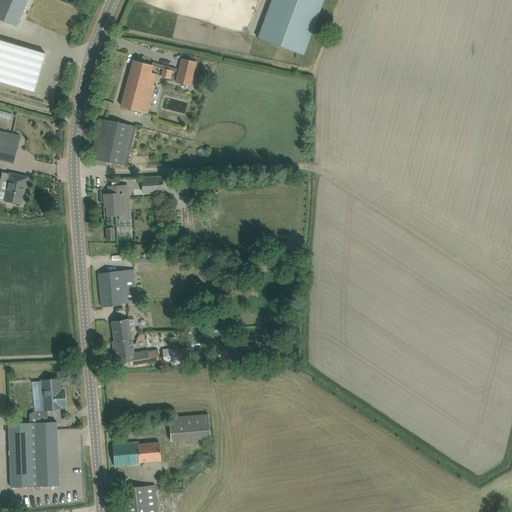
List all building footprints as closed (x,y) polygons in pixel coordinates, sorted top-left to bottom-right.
[(0,0),(0,20),(16,27),(28,0),(0,0)] [(271,0),(258,38),(303,55),(323,0),(271,0)] [(59,17),(59,24),(51,23),(50,35),(65,36),(66,18),(59,17)] [(0,40),(0,82),(33,92),(45,54),(0,40)] [(181,58),(175,83),(190,86),(196,62),(181,58)] [(152,86),(150,85),(147,84),(152,66),(143,64),(133,61),(121,106),(131,109),(145,113),(152,86)] [(170,79),(172,71),(163,68),(161,76),(170,79)] [(134,134),(135,127),(99,119),(90,159),(100,161),(127,166),(134,134)] [(0,131),(0,159),(14,163),(20,136),(0,131)] [(28,178),(9,173),(4,201),(21,205),(24,189),(25,189),(28,178)] [(163,178),(142,179),(143,193),(164,192),(163,178)] [(181,185),(181,194),(193,195),(194,186),(181,185)] [(107,216),(117,215),(124,215),(123,194),(126,194),(125,186),(118,187),(108,187),(108,188),(109,188),(110,195),(104,195),(104,202),(106,202),(107,216)] [(107,241),(115,241),(114,227),(106,228),(107,241)] [(155,248),(147,248),(147,254),(135,255),(135,263),(155,262),(155,248)] [(102,307),(112,306),(122,305),(122,304),(129,303),(129,305),(137,304),(134,270),(121,271),(98,274),(102,307)] [(113,342),(114,349),(133,346),(131,333),(135,332),(133,319),(126,320),(112,322),(115,342),(113,342)] [(130,366),(150,363),(150,365),(188,361),(188,356),(190,356),(189,347),(166,349),(165,347),(163,347),(164,356),(162,356),(157,356),(157,352),(149,353),(149,350),(134,352),(133,346),(114,349),(116,364),(130,362),(130,365),(130,366)] [(34,422),(9,423),(11,488),(49,486),(59,486),(58,470),(57,422),(47,423),(47,410),(62,409),(61,407),(65,407),(64,397),(61,397),(59,379),(41,381),(43,411),(34,412),(34,422)] [(170,442),(210,439),(208,414),(168,417),(170,442)] [(114,466),(124,465),(139,464),(139,462),(161,460),(160,444),(138,445),(138,442),(112,444),(114,466)] [(177,475),(167,476),(167,486),(177,485),(177,475)] [(123,511),(157,511),(154,485),(139,487),(121,489),(123,511)]
